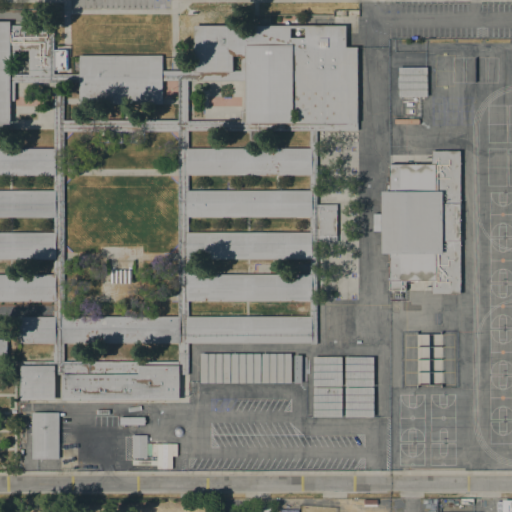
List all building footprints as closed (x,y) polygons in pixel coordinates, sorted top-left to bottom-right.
[(28,74),(28,50),(14,50),(15,74),(15,82),(15,101),(10,101),(10,124),(0,124),(0,21),(10,21),(10,25),(54,25),(54,74),(28,74)] [(245,123),(245,120),(241,120),(241,111),(245,111),(245,80),(245,70),(241,71),(241,55),(233,56),(233,71),(233,72),(194,72),(194,71),(194,25),(346,25),(346,47),(357,47),(357,123),(245,123)] [(79,104),(79,82),(79,74),(79,55),(162,55),(162,71),(162,80),(162,104),(79,104)] [(427,96),(399,97),(398,67),(427,67),(427,96)] [(63,82),(63,120),(178,120),(178,80),(162,80),(162,71),(194,71),(194,72),(233,72),(233,71),(241,71),(245,70),(245,80),(188,81),(188,121),(241,120),(245,120),(245,123),(357,123),(357,130),(316,130),(316,204),(316,275),(317,344),(310,344),(310,342),(311,342),(311,316),(310,316),(310,301),(312,301),(312,274),(310,274),(310,259),(312,259),(312,232),(310,232),(310,217),(312,217),(311,190),(310,190),(310,175),(311,175),(311,148),(310,148),(309,130),(188,130),(188,148),(186,148),(186,175),(188,175),(188,190),(186,190),(186,217),(188,217),(188,232),(186,232),(186,259),(188,259),(188,274),(186,274),(186,301),(189,301),(189,316),(186,316),(186,343),(188,343),(188,374),(179,374),(179,365),(138,365),(138,374),(61,373),(54,373),(54,365),(19,365),(20,361),(52,361),(52,342),(54,342),(54,316),(52,316),(52,300),(54,300),(54,274),(52,274),(52,258),(54,258),(54,232),(52,232),(52,216),(55,216),(56,190),(53,190),(53,175),(55,175),(55,148),(53,148),(53,82),(15,82),(15,74),(28,74),(54,74),(79,74),(79,82),(63,82)] [(0,175),(0,148),(53,148),(55,148),(55,175),(53,175),(0,175)] [(310,148),(311,148),(311,175),(310,175),(188,175),(186,175),(186,148),(188,148),(310,148)] [(460,294),(432,294),(432,280),(406,280),(406,290),(389,290),(389,253),(381,253),(381,231),(374,231),(374,214),(381,213),(381,191),(389,191),(389,164),(431,164),(431,150),(460,150),(460,294)] [(56,190),(55,216),(52,216),(0,216),(0,190),(53,190),(56,190)] [(311,190),(312,217),(310,217),(188,217),(186,217),(186,190),(188,190),(310,190),(311,190)] [(337,204),(337,242),(325,242),(325,275),(316,275),(316,204),(337,204)] [(0,258),(0,232),(52,232),(54,232),(54,258),(52,258),(0,258)] [(312,232),(312,259),(310,259),(188,259),(186,259),(186,232),(188,232),(310,232),(312,232)] [(0,300),(0,274),(52,274),(54,274),(54,300),(52,300),(0,300)] [(312,274),(312,301),(310,301),(189,301),(186,301),(186,274),(188,274),(310,274),(312,274)] [(346,344),(327,344),(327,304),(346,304),(346,344)] [(17,342),(18,316),(52,316),(54,316),(54,342),(52,342),(17,342)] [(186,343),(186,316),(189,316),(310,316),(311,316),(311,342),(310,342),(188,343),(186,343)] [(291,353),(291,382),(200,383),(200,353),(291,353)] [(301,383),(294,383),(294,355),(302,355),(301,383)] [(342,386),(313,386),(313,356),(342,356),(342,386)] [(345,356),(373,356),(373,386),(345,386),(345,356)] [(54,399),(21,400),(19,365),(54,365),(54,373),(54,399)] [(179,400),(61,399),(61,373),(138,374),(138,365),(179,365),(179,374),(179,400)] [(342,416),(313,416),(313,387),(342,387),(342,416)] [(373,387),(374,416),(345,417),(345,387),(373,387)] [(32,412),(59,412),(59,459),(32,459),(32,412)] [(181,435),(179,436),(176,435),(174,433),(174,431),(175,429),(176,427),(179,427),(182,428),(183,431),(182,433),(181,435)] [(147,458),(132,458),(132,435),(147,435),(147,458)] [(156,468),(171,468),(171,456),(176,456),(175,443),(155,444),(156,468)] [(511,511),(501,511),(501,497),(511,497),(511,511)]
